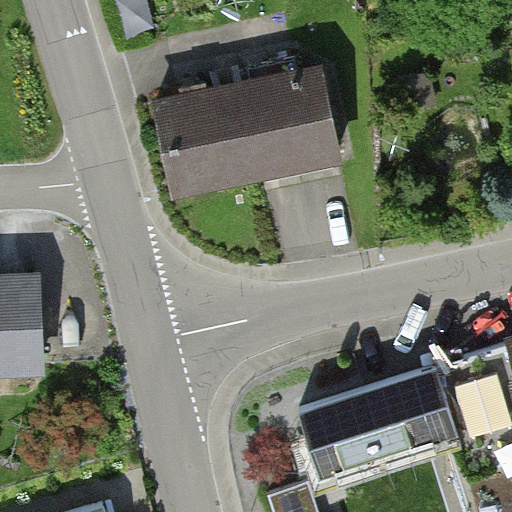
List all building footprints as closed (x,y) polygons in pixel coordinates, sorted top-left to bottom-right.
[(242,84),(261,180),(345,163),(325,67),(242,84)] [(158,101),(178,197),(261,180),(242,84),(158,101)] [(0,381),(39,381),(38,286),(0,286),(0,381)] [(511,511),(511,341),(302,408),(327,492),(439,456),(455,511),(511,511)] [(321,511),(310,478),(269,492),(276,511),(321,511)]
